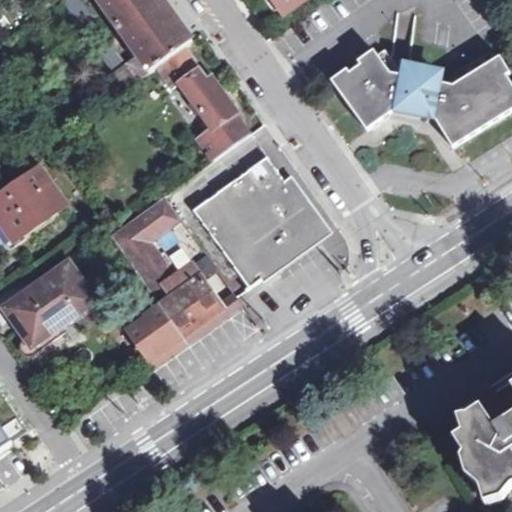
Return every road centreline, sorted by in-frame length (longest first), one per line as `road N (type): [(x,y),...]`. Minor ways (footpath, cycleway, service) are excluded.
road 1 (tertiary): [(89,484),(367,306)]
road 2 (residential): [(212,0),(372,220)]
road 3 (residential): [(0,362),(89,484)]
